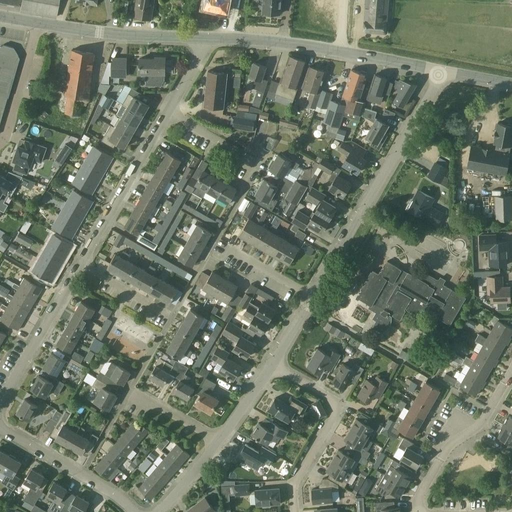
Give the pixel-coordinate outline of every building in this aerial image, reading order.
[(0,0),(0,2),(21,6),(20,12),(55,18),(58,0),(0,0)] [(150,20),(153,0),(137,0),(134,17),(150,20)] [(206,0),(205,8),(212,10),(220,12),(227,13),(229,0),(206,0)] [(261,0),(261,3),(263,3),(262,13),(265,13),(264,15),(271,16),(271,14),(280,15),(281,0),(261,0)] [(309,0),(308,15),(324,16),(325,6),(326,6),(326,1),(325,1),(325,0),(309,0)] [(365,0),(363,32),(385,33),(387,0),(365,0)] [(0,121),(18,58),(13,49),(3,46),(0,47),(0,121)] [(65,114),(80,116),(82,105),(86,106),(94,55),(71,51),(64,96),(67,96),(65,114)] [(276,95),(293,101),(306,63),(289,57),(276,95)] [(146,86),(161,87),(164,81),(164,75),(165,75),(165,58),(154,58),(154,60),(139,60),(139,75),(146,75),(146,86)] [(113,64),(111,64),(111,77),(120,77),(120,71),(126,71),(126,59),(113,59),(113,64)] [(252,105),(259,107),(268,81),(262,79),(266,67),(254,63),(249,77),(255,79),(252,88),(257,90),(252,105)] [(316,105),(317,105),(322,90),(321,90),(320,93),(319,93),(325,73),(309,67),(302,89),(310,92),(305,106),(315,109),(316,105)] [(341,122),(345,110),(346,106),(348,100),(348,99),(350,100),(359,73),(351,71),(340,104),(329,100),(331,93),(322,90),(317,105),(327,109),(323,122),(339,127),(341,122)] [(204,107),(223,109),(227,74),(208,72),(204,107)] [(367,76),(359,73),(350,100),(348,99),(348,100),(346,106),(345,110),(362,116),(364,109),(365,104),(359,102),(367,76)] [(388,79),(375,75),(367,99),(380,104),(388,79)] [(417,84),(400,80),(394,88),(398,93),(393,101),(403,107),(417,84)] [(101,82),(100,92),(108,93),(109,83),(101,82)] [(122,105),(142,117),(149,105),(140,100),(144,95),(132,88),(122,105)] [(274,100),(276,95),(268,92),(266,97),(274,100)] [(105,106),(110,97),(104,94),(100,103),(105,106)] [(119,117),(136,127),(142,117),(122,105),(116,115),(119,117)] [(386,108),(384,113),(395,118),(397,113),(386,108)] [(98,119),(102,112),(97,109),(93,116),(97,118),(98,119)] [(370,146),(378,150),(386,137),(383,135),(388,126),(385,124),(384,124),(375,119),(376,113),(364,109),(362,116),(374,124),(366,138),(373,142),(370,146)] [(252,131),(254,120),(234,116),(232,127),(252,131)] [(119,117),(114,127),(113,127),(130,137),(136,127),(119,117)] [(467,169),(506,176),(510,155),(509,154),(510,147),(511,147),(511,144),(511,126),(497,124),(493,144),(494,144),(492,151),(471,147),(467,169)] [(101,141),(113,148),(116,143),(124,148),(130,137),(113,127),(114,127),(111,125),(101,141)] [(41,162),(46,148),(25,141),(22,147),(19,146),(14,161),(17,162),(29,166),(30,167),(33,160),(41,162)] [(61,168),(73,146),(65,142),(54,165),(61,168)] [(344,166),(357,174),(365,160),(360,158),(364,152),(354,146),(353,148),(343,142),(337,150),(349,157),(344,166)] [(86,159),(106,171),(110,164),(107,163),(111,157),(113,158),(94,146),(90,153),(92,154),(88,160),(86,159)] [(167,153),(160,164),(174,171),(180,160),(167,153)] [(270,170),(283,177),(288,168),(295,172),(299,165),(292,161),(291,163),(278,155),(274,162),(272,162),(269,167),(270,170)] [(82,166),(80,170),(100,181),(98,180),(101,174),(103,175),(106,171),(86,159),(86,160),(88,161),(85,167),(82,166)] [(329,174),(334,165),(324,159),(319,168),(329,174)] [(29,166),(17,162),(14,170),(27,174),(29,166)] [(427,177),(442,185),(450,170),(446,168),(436,162),(435,162),(427,177)] [(169,180),(174,171),(160,164),(154,174),(168,182),(169,180)] [(188,179),(193,169),(188,166),(183,176),(188,179)] [(206,191),(206,192),(214,178),(197,168),(184,189),(191,193),(191,192),(202,198),(206,191)] [(100,181),(80,170),(76,176),(78,178),(75,184),(73,182),(72,183),(92,194),(96,188),(94,186),(97,180),(100,182),(100,181)] [(0,188),(11,195),(22,177),(9,172),(5,178),(0,174),(0,188)] [(162,192),(168,182),(154,174),(148,185),(162,192)] [(332,174),(328,180),(332,183),(328,190),(342,198),(351,184),(337,176),(336,176),(336,177),(332,174)] [(182,190),(188,179),(183,176),(182,176),(177,186),(177,187),(182,190)] [(206,192),(217,198),(225,184),(214,178),(206,192)] [(271,197),(277,187),(270,183),(270,182),(268,181),(268,182),(264,180),(255,194),(258,195),(254,201),(272,211),(277,201),(271,197)] [(290,187),(303,195),(307,187),(295,180),(294,182),(290,187)] [(217,198),(228,204),(236,190),(225,184),(217,198)] [(148,185),(142,195),(156,203),(162,192),(148,185)] [(315,212),(329,221),(337,208),(323,200),(326,195),(312,186),(305,198),(319,206),(315,212)] [(176,200),(181,203),(186,193),(181,191),(182,190),(177,187),(171,197),(176,199),(176,200)] [(284,198),(297,205),(303,195),(290,187),(284,198)] [(0,209),(2,211),(4,212),(8,205),(4,203),(9,194),(11,196),(11,195),(0,188),(0,209)] [(66,203),(66,204),(85,215),(89,209),(87,207),(90,201),(92,203),(93,202),(73,191),(69,197),(72,199),(68,205),(66,203)] [(408,210),(437,226),(444,213),(431,205),(434,200),(420,192),(414,202),(412,201),(408,210)] [(156,203),(142,195),(137,206),(150,213),(151,213),(155,206),(160,209),(162,206),(156,203)] [(495,197),(495,221),(511,220),(511,197),(511,196),(495,197)] [(170,211),(175,214),(181,203),(176,200),(172,206),(171,206),(173,203),(166,200),(163,206),(170,210),(170,211)] [(243,215),(251,219),(258,206),(251,202),(243,215)] [(62,210),(59,214),(79,226),(79,225),(77,224),(80,218),(83,219),(85,215),(66,204),(68,205),(64,211),(62,210)] [(182,208),(193,214),(196,210),(184,204),(182,208)] [(150,213),(137,206),(131,216),(144,224),(145,224),(148,218),(151,220),(154,215),(151,213),(150,213)] [(193,214),(204,220),(206,216),(196,210),(193,214)] [(259,218),(260,219),(247,241),(256,246),(266,229),(261,226),(269,212),(265,210),(259,218)] [(307,226),(321,234),(329,221),(315,212),(312,218),(298,210),(291,222),(305,230),(307,226)] [(164,221),(169,224),(175,214),(170,211),(168,214),(162,211),(158,218),(164,221)] [(79,226),(59,214),(56,221),(58,222),(55,228),(52,227),(71,238),(75,232),(73,231),(77,225),(79,226)] [(179,214),(172,226),(176,228),(183,217),(179,214)] [(144,224),(131,216),(124,227),(138,235),(142,229),(148,232),(151,227),(145,224),(144,224)] [(215,221),(206,216),(204,220),(213,225),(215,221)] [(279,228),(281,224),(289,227),(291,223),(276,216),(272,225),(279,228)] [(259,218),(257,217),(254,222),(249,219),(239,236),(247,241),(260,219),(259,218)] [(26,219),(21,231),(26,233),(31,222),(26,219)] [(158,231),(163,235),(169,224),(164,221),(162,225),(156,221),(152,228),(158,231)] [(191,236),(205,245),(211,233),(197,225),(191,236)] [(172,226),(166,236),(170,239),(176,228),(172,226)] [(256,246),(264,251),(277,228),(273,226),(270,232),(266,229),(256,246)] [(264,251),(272,256),(282,239),(277,235),(280,230),(277,228),(264,251)] [(298,229),(295,235),(304,239),(307,233),(298,229)] [(31,246),(35,239),(20,231),(16,238),(31,246)] [(136,240),(154,250),(163,235),(158,231),(152,242),(140,235),(136,240)] [(122,242),(133,248),(136,243),(119,234),(113,245),(119,248),(122,242)] [(406,238),(416,245),(419,240),(408,234),(406,238)] [(45,248),(65,259),(69,253),(66,252),(70,246),(72,247),(53,235),(49,242),(51,243),(48,249),(46,248),(45,248)] [(272,256),(281,261),(294,238),(290,235),(287,241),(282,239),(272,256)] [(489,250),(489,266),(506,265),(506,251),(508,251),(508,242),(496,243),(495,235),(479,236),(480,250),(489,250)] [(157,252),(163,255),(165,250),(164,249),(170,239),(166,236),(157,252)] [(185,247),(199,255),(205,245),(191,236),(185,247)] [(281,261),(289,266),(299,249),(293,245),(297,239),(294,238),(281,261)] [(133,248),(143,254),(146,249),(136,243),(133,248)] [(178,258),(192,266),(199,255),(185,247),(178,258)] [(42,254),(39,259),(59,270),(57,269),(60,263),(62,264),(65,259),(45,248),(47,250),(44,256),(42,254)] [(143,254),(153,260),(156,255),(146,249),(143,254)] [(107,268),(118,274),(126,261),(125,260),(129,254),(123,251),(120,257),(115,255),(107,268)] [(153,260),(164,266),(166,261),(156,255),(153,260)] [(32,271),(32,272),(51,283),(55,276),(53,275),(56,269),(59,270),(39,259),(36,265),(38,266),(34,272),(32,271)] [(118,274),(128,280),(136,266),(126,261),(118,274)] [(164,266),(174,272),(177,266),(166,261),(164,266)] [(371,328),(381,334),(384,332),(387,330),(389,327),(391,323),(391,317),(390,316),(391,313),(400,318),(405,308),(419,316),(423,309),(450,325),(466,298),(421,272),(417,279),(405,272),(406,271),(398,267),(387,261),(380,275),(373,271),(357,298),(369,305),(368,308),(375,313),(372,319),(375,321),(371,328)] [(138,286),(148,292),(156,278),(152,276),(156,269),(150,265),(146,272),(138,286)] [(128,280),(138,286),(146,272),(136,266),(128,280)] [(174,272),(189,280),(192,275),(177,266),(174,272)] [(212,294),(221,277),(213,272),(203,289),(207,292),(204,297),(208,299),(211,294),(212,294)] [(42,289),(40,287),(43,282),(34,277),(31,282),(25,279),(21,287),(14,283),(12,287),(18,291),(19,289),(36,299),(42,289)] [(230,282),(221,277),(212,294),(211,294),(208,299),(211,301),(214,296),(219,298),(220,299),(230,282)] [(490,295),(491,303),(510,302),(509,288),(502,288),(501,277),(487,278),(488,295),(490,295)] [(148,292),(159,298),(166,284),(156,278),(148,292)] [(238,287),(230,282),(220,299),(219,298),(216,304),(219,306),(222,301),(228,304),(238,287)] [(0,283),(0,293),(6,297),(10,290),(0,283)] [(159,298),(169,304),(177,290),(166,284),(159,298)] [(36,299),(19,289),(18,291),(15,297),(8,293),(6,297),(12,301),(13,300),(30,309),(36,299)] [(246,309),(269,323),(276,311),(262,303),(259,308),(248,301),(250,297),(246,294),(243,298),(239,305),(246,309)] [(30,309),(13,300),(12,301),(9,307),(2,304),(0,308),(6,312),(7,310),(24,320),(30,309)] [(81,302),(75,312),(89,320),(95,309),(81,302)] [(98,312),(108,318),(112,312),(102,306),(98,312)] [(236,310),(228,306),(221,317),(229,322),(236,310)] [(261,335),(269,323),(246,309),(243,315),(252,320),(248,327),(245,324),(241,330),(243,331),(253,337),(256,332),(261,335)] [(24,320),(7,310),(6,312),(3,318),(0,316),(0,321),(0,322),(1,320),(18,330),(24,320)] [(190,310),(184,320),(198,328),(205,318),(190,310)] [(75,312),(69,323),(87,333),(83,331),(89,320),(75,312)] [(491,332),(507,341),(511,332),(511,328),(498,321),(499,319),(494,316),(491,321),(496,324),(491,332)] [(102,327),(107,330),(112,321),(107,318),(102,327)] [(184,320),(179,330),(193,338),(198,328),(184,320)] [(233,350),(247,359),(255,345),(250,342),(253,337),(243,331),(241,330),(228,322),(221,333),(237,343),(233,350)] [(63,334),(77,341),(80,335),(85,338),(87,333),(69,323),(63,334)] [(325,330),(341,339),(344,333),(328,324),(325,330)] [(211,335),(216,338),(222,328),(217,325),(211,335)] [(401,347),(412,353),(423,331),(412,325),(401,347)] [(107,330),(102,327),(96,338),(101,341),(107,330)] [(179,330),(173,341),(192,352),(187,349),(193,338),(179,330)] [(477,338),(501,352),(507,341),(491,332),(487,339),(479,335),(477,338)] [(57,345),(71,352),(77,341),(63,334),(57,345)] [(205,345),(210,348),(216,338),(211,335),(205,345)] [(96,339),(90,349),(98,353),(103,345),(100,343),(101,341),(100,341),(101,341),(96,338),(94,337),(93,337),(96,339)] [(479,354),(495,363),(501,352),(477,338),(475,341),(483,346),(479,354)] [(167,352),(181,360),(184,354),(189,357),(192,352),(173,341),(167,352)] [(361,343),(358,348),(366,353),(369,347),(361,343)] [(199,356),(204,359),(210,348),(205,345),(199,356)] [(214,369),(233,381),(242,367),(228,359),(231,355),(218,347),(210,358),(218,363),(214,369)] [(307,366),(320,374),(325,366),(331,370),(340,355),(328,348),(326,353),(318,348),(307,366)] [(84,360),(89,363),(95,352),(98,354),(98,353),(90,349),(84,360)] [(64,365),(84,377),(89,368),(72,358),(69,363),(52,354),(44,367),(58,375),(64,365)] [(464,360),(488,374),(495,363),(479,354),(474,361),(466,356),(464,360)] [(193,366),(198,370),(204,359),(199,356),(193,366)] [(169,374),(176,378),(184,365),(176,360),(172,366),(165,362),(161,369),(156,366),(149,378),(163,385),(169,374)] [(466,375),(482,385),(488,374),(464,360),(462,363),(471,368),(466,375)] [(390,367),(395,370),(399,364),(393,361),(390,367)] [(112,378),(123,384),(124,384),(125,384),(129,378),(127,378),(130,373),(118,366),(118,367),(111,363),(108,368),(109,369),(105,375),(101,373),(97,379),(108,385),(112,378)] [(333,381),(345,388),(352,377),(358,380),(364,369),(355,364),(352,369),(343,364),(333,381)] [(174,392),(187,400),(194,389),(187,385),(191,378),(185,374),(188,368),(184,365),(176,378),(180,381),(174,392)] [(460,387),(476,396),(482,385),(466,375),(462,383),(457,380),(457,381),(446,374),(442,379),(454,386),(459,388),(460,387)] [(31,389),(45,397),(49,389),(58,394),(64,384),(55,378),(51,384),(38,376),(31,389)] [(358,396),(370,403),(376,391),(382,395),(388,383),(377,376),(373,383),(367,380),(358,396)] [(196,405),(211,413),(218,400),(206,393),(209,388),(213,390),(216,384),(204,377),(195,393),(201,396),(196,405)] [(94,402),(108,410),(116,396),(109,392),(112,388),(108,385),(97,379),(96,378),(92,385),(101,391),(94,402)] [(426,382),(420,392),(434,400),(440,390),(426,382)] [(420,392),(415,401),(429,409),(434,400),(420,392)] [(268,411),(288,423),(296,410),(302,414),(307,406),(294,399),(290,406),(275,398),(268,411)] [(17,413),(30,421),(38,407),(25,399),(17,413)] [(398,404),(404,407),(407,403),(401,399),(398,404)] [(319,401),(312,404),(319,419),(326,415),(319,401)] [(415,401),(409,410),(423,418),(429,409),(415,401)] [(56,439),(69,447),(81,427),(75,424),(71,429),(65,425),(73,411),(66,407),(57,422),(55,427),(61,430),(56,439)] [(404,420),(418,428),(423,418),(409,410),(404,420)] [(502,426),(511,431),(511,417),(509,415),(502,426)] [(418,428),(404,420),(398,417),(395,422),(396,422),(395,423),(400,426),(398,430),(412,437),(418,428)] [(55,427),(57,422),(50,418),(44,429),(51,433),(55,427)] [(384,427),(390,431),(395,423),(396,422),(395,422),(389,418),(384,427)] [(356,419),(350,429),(367,439),(373,429),(378,431),(381,425),(374,421),(371,427),(356,419)] [(270,430),(258,423),(252,435),(273,447),(280,437),(283,439),(288,432),(274,423),(270,430)] [(123,436),(135,446),(148,432),(141,425),(138,429),(133,425),(123,436)] [(510,451),(511,452),(511,431),(502,426),(496,436),(509,444),(506,449),(510,451)] [(69,447),(82,454),(87,445),(93,449),(99,438),(93,434),(90,440),(82,435),(85,429),(81,427),(69,447)] [(359,448),(356,453),(366,460),(370,454),(361,449),(367,439),(350,429),(344,440),(359,448)] [(114,446),(126,457),(135,446),(123,436),(114,446)] [(164,437),(160,441),(165,445),(169,441),(164,437)] [(400,458),(416,468),(419,462),(420,463),(421,461),(420,461),(423,457),(410,450),(413,444),(403,438),(398,448),(404,451),(400,458)] [(238,458),(257,469),(262,461),(270,465),(276,455),(262,447),(259,452),(246,444),(238,458)] [(167,456),(179,467),(189,455),(177,445),(167,456)] [(105,457),(117,468),(126,457),(114,446),(105,457)] [(332,460),(353,473),(349,470),(355,460),(359,462),(362,458),(366,460),(356,453),(353,458),(338,450),(332,460)] [(0,471),(9,456),(0,451),(0,471)] [(1,483),(14,490),(20,479),(14,475),(21,463),(9,456),(0,471),(0,479),(2,480),(1,483)] [(158,467),(170,477),(179,467),(167,456),(158,467)] [(95,468),(107,479),(117,468),(105,457),(95,468)] [(147,458),(143,462),(147,466),(151,462),(147,458)] [(337,484),(344,488),(353,473),(332,460),(326,471),(340,479),(337,484)] [(384,475),(405,487),(410,478),(400,471),(403,466),(392,460),(384,475)] [(149,478),(161,488),(170,477),(158,467),(149,478)] [(30,504),(34,506),(43,491),(38,488),(44,477),(31,470),(24,483),(31,487),(23,500),(25,501),(30,504)] [(366,477),(369,472),(363,470),(354,490),(367,496),(374,480),(366,477)] [(389,491),(399,497),(405,487),(384,475),(375,491),(385,497),(389,491)] [(131,491),(142,500),(146,495),(151,499),(161,488),(149,478),(139,489),(135,486),(131,491)] [(311,490),(312,504),(332,502),(331,492),(338,491),(338,485),(327,479),(322,479),(318,485),(322,488),(322,489),(311,490)] [(60,511),(65,504),(60,501),(66,490),(53,483),(46,496),(53,500),(46,511),(60,511)] [(234,485),(235,496),(250,495),(249,484),(234,485)] [(262,506),(262,508),(269,507),(269,505),(280,504),(278,489),(255,490),(256,506),(262,506)] [(84,511),(89,504),(76,496),(69,506),(65,504),(60,511),(67,511),(69,510),(73,511),(84,511)] [(213,511),(215,511),(205,498),(188,511),(213,511)] [(399,511),(399,508),(386,509),(385,502),(374,503),(375,511),(399,511)]
